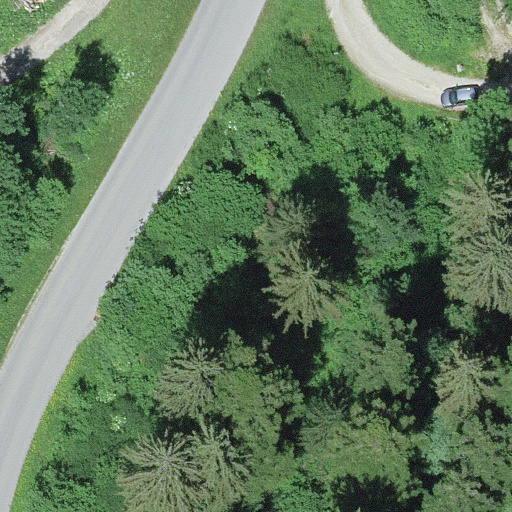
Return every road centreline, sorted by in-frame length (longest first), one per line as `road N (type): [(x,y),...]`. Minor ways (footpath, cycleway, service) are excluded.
road 1 (tertiary): [(0,444),(33,367),(233,0)]
road 2 (track): [(342,0),(368,50),(407,81),(449,95),(511,98)]
